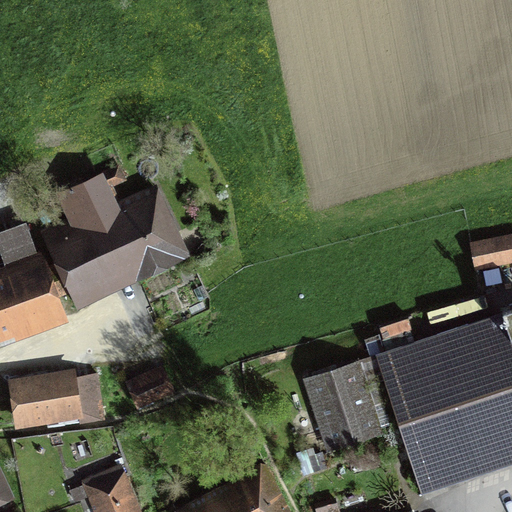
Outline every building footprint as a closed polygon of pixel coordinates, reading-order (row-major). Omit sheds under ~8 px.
[(183,246),(159,191),(116,210),(100,174),(62,191),(73,217),(44,229),(73,295),(183,246)] [(28,223),(0,232),(0,258),(7,278),(0,280),(0,325),(58,304),(28,223)] [(511,234),(475,241),(480,269),(511,263),(511,234)] [(511,455),(511,310),(393,349),(437,480),(511,455)] [(355,358),(298,381),(325,447),(382,424),(355,358)] [(167,370),(129,385),(136,401),(173,387),(167,370)] [(94,374),(16,382),(21,424),(98,416),(94,374)] [(119,464),(86,480),(101,511),(135,511),(141,509),(119,464)] [(189,511),(285,511),(264,466),(186,504),(189,511)] [(0,503),(13,497),(0,469),(0,503)]
